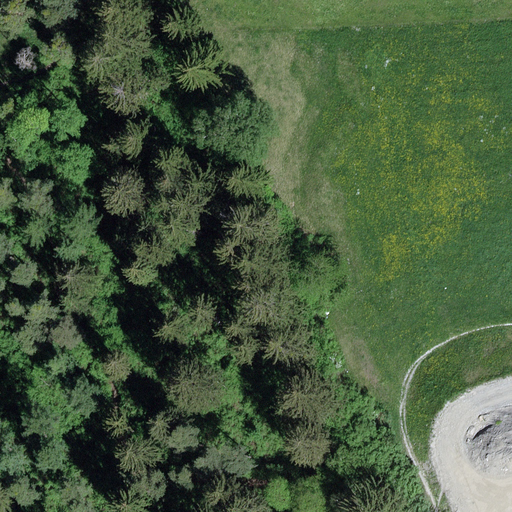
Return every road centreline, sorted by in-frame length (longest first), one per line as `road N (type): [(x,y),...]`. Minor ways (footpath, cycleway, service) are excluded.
road 1 (track): [(465,511),(442,456),(450,419),(475,400),(511,389)]
road 2 (track): [(0,81),(72,47),(100,22),(104,0)]
